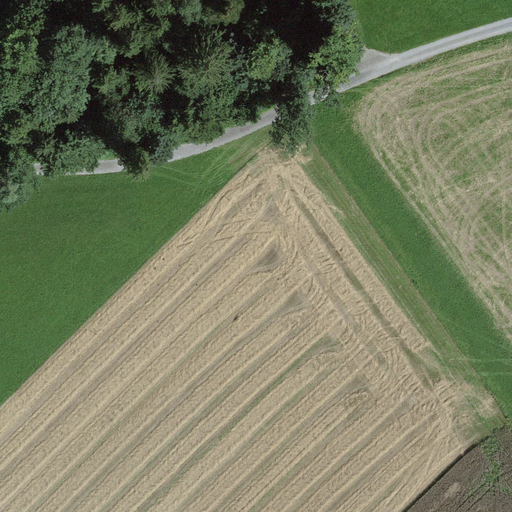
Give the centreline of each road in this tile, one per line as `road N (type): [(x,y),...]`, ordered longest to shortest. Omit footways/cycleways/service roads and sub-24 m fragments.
road 1 (unclassified): [(0,168),(159,157),(511,26)]
road 2 (track): [(0,119),(168,69),(213,43),(255,0)]
road 3 (track): [(0,23),(75,50),(88,98)]
